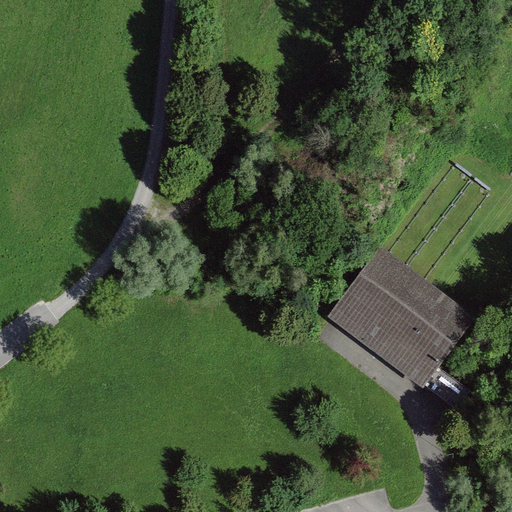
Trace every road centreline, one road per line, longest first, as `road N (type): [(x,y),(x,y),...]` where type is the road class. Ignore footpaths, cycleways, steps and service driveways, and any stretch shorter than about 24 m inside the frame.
road 1 (track): [(173,0),(145,202),(109,265),(0,349)]
road 2 (track): [(374,0),(280,116),(109,265)]
